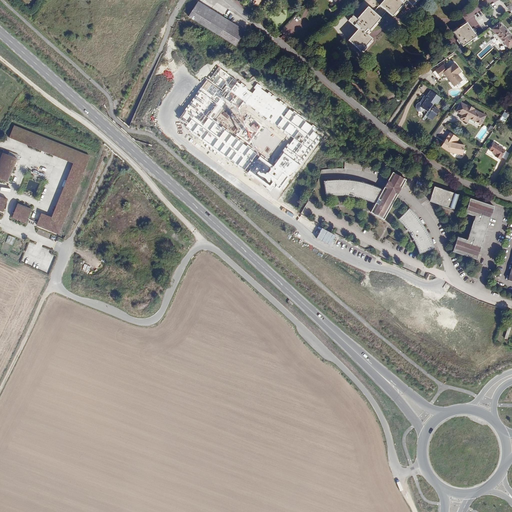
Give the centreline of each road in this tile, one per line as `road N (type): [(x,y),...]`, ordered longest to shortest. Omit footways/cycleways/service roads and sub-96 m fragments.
road 1 (unclassified): [(55,274),(64,293),(149,322),(189,254),(203,244),(214,248),(366,393),(387,430),(398,476),(424,466)]
road 2 (primary): [(106,127),(396,388)]
road 3 (residential): [(511,198),(408,149),(226,0)]
road 4 (residential): [(183,0),(55,274)]
road 5 (track): [(0,60),(116,148),(203,244)]
road 6 (unclassified): [(459,284),(405,194),(371,179),(325,174)]
road 7 (unclassified): [(309,208),(459,284)]
road 8 (primary): [(106,127),(0,31)]
road 9 (track): [(55,282),(0,389)]
